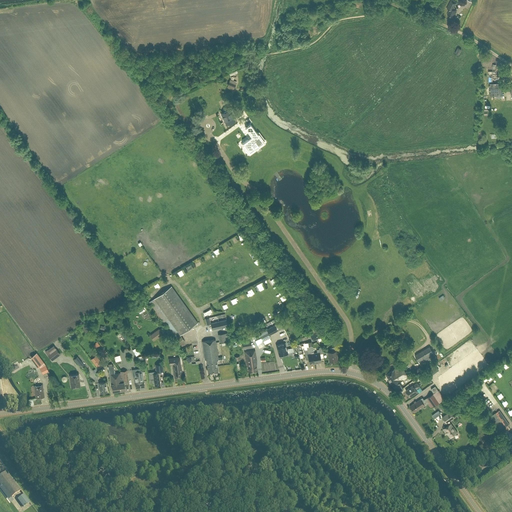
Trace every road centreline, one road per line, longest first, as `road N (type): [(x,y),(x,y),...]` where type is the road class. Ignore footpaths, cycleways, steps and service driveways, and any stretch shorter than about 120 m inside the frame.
road 1 (tertiary): [(0,414),(322,371),(355,374)]
road 2 (tertiary): [(479,511),(394,398),(355,374)]
road 3 (track): [(511,65),(465,34),(382,2)]
